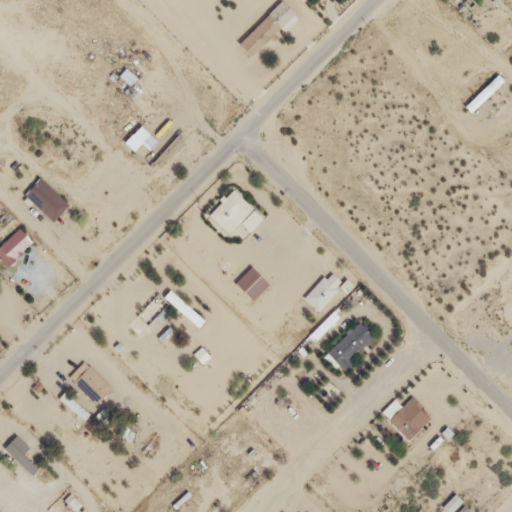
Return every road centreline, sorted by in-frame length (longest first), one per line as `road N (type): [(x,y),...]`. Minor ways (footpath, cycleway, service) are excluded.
road 1 (residential): [(0,374),(382,0)]
road 2 (residential): [(241,142),(511,417)]
road 3 (residential): [(432,337),(245,511)]
